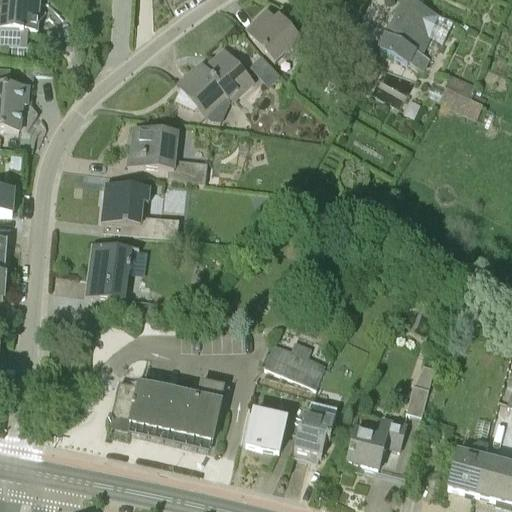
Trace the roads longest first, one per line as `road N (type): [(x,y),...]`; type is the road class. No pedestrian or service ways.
road 1 (residential): [(25,472),(32,292),(53,152),(94,95),(219,0)]
road 2 (secondary): [(226,511),(25,472)]
